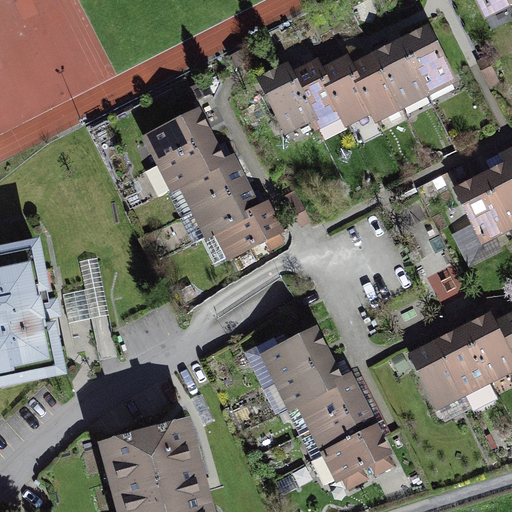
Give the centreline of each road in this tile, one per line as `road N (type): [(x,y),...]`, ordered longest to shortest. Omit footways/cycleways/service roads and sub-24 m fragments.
road 1 (residential): [(201,339),(208,310),(288,260),(302,240),(366,363)]
road 2 (residential): [(0,485),(118,384),(201,339)]
